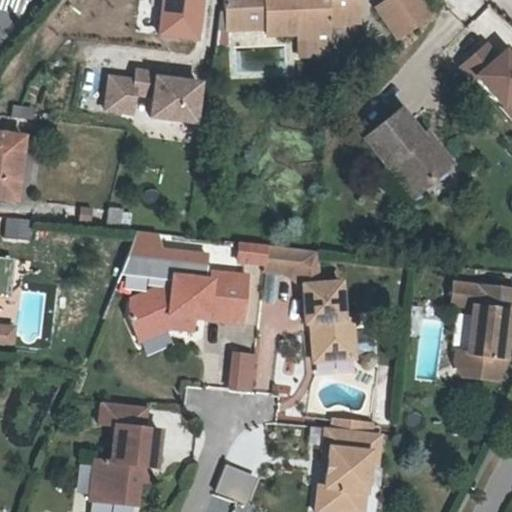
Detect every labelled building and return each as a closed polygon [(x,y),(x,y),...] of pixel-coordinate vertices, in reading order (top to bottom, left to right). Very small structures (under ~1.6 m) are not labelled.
[(164,0),(161,35),(200,40),(204,0),(164,0)] [(232,0),(234,30),(261,29),(261,34),(290,33),(320,31),(320,21),(350,20),(349,0),(232,0)] [(374,0),(382,13),(401,0),(374,0)] [(461,25),(436,46),(448,60),(452,57),(494,108),(511,92),(511,86),(497,68),(507,60),(487,37),(481,30),(471,38),(461,25)] [(320,31),(290,33),(291,53),(322,52),(320,31)] [(497,68),(511,86),(511,59),(491,34),(487,37),(507,60),(497,68)] [(96,75),(92,108),(124,112),(127,92),(146,95),(143,116),(180,121),(185,82),(162,79),(142,76),(142,71),(122,68),(121,78),(96,75)] [(0,104),(0,113),(17,116),(18,107),(0,104)] [(400,110),(366,141),(416,195),(452,160),(426,131),(423,134),(400,110)] [(0,136),(0,194),(6,195),(12,138),(0,136)] [(106,226),(130,227),(131,209),(107,209),(106,226)] [(238,243),(235,262),(263,266),(266,246),(238,243)] [(287,257),(287,273),(318,273),(318,257),(287,257)] [(171,284),(130,298),(141,344),(189,319),(244,326),(250,273),(214,269),(213,274),(173,271),(171,284)] [(349,336),(356,336),(355,319),(346,319),(343,282),(322,283),(305,284),(308,322),(317,322),(317,329),(314,329),(316,361),(350,359),(349,336)] [(443,369),(477,376),(486,365),(487,357),(496,310),(503,311),(507,289),(468,282),(464,302),(459,301),(450,348),(440,346),(439,356),(443,369)] [(229,351),(226,389),(252,391),(255,353),(229,351)] [(149,408),(102,403),(100,425),(116,426),(147,429),(149,408)] [(371,453),(381,454),(384,431),(377,430),(360,428),(343,426),(329,425),(325,461),(330,462),(336,462),(335,472),(329,471),(327,484),(322,484),(318,511),(345,511),(346,507),(364,510),(369,466),(371,453)] [(144,467),(151,468),(158,469),(162,431),(147,429),(116,426),(112,463),(96,462),(92,502),(140,506),(142,482),(144,467)] [(107,458),(109,427),(96,426),(93,457),(107,458)] [(224,463),(213,492),(246,504),(257,476),(224,463)]
